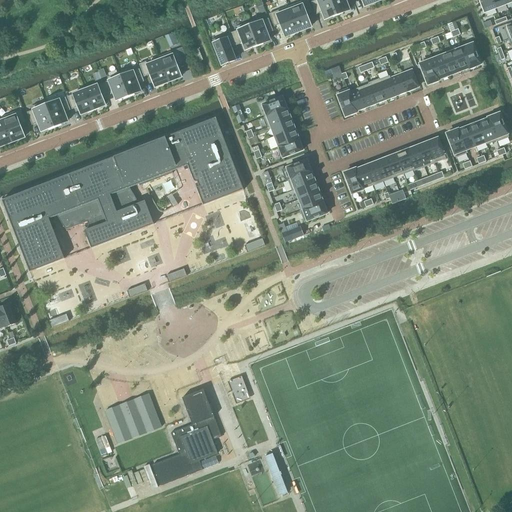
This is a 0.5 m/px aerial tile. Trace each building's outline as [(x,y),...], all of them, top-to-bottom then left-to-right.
[(308,0),(306,0),(288,7),(298,33),(312,28),(307,14),(313,12),(308,0)] [(330,0),(316,0),(311,2),(316,15),(321,13),(325,21),(337,16),(330,0)] [(330,0),(337,16),(351,11),(346,0),(330,0)] [(491,0),(478,0),(484,14),(495,10),(491,0)] [(491,0),(495,10),(506,6),(503,0),(491,0)] [(288,7),(269,14),(274,27),(279,24),(285,39),(298,33),(288,7)] [(261,18),(249,23),(258,46),(271,41),(268,33),(274,31),(269,19),(262,21),(261,18)] [(238,30),(231,33),(236,45),(241,43),(245,52),(258,46),(249,23),(237,28),(238,30)] [(174,33),(165,37),(166,39),(170,47),(178,44),(175,35),(174,33)] [(214,43),(212,43),(222,67),(237,61),(232,47),(236,45),(231,33),(212,40),(214,43)] [(470,69),(481,65),(473,44),(462,48),(470,69)] [(182,48),(159,57),(169,83),(181,78),(177,65),(183,62),(187,61),(182,48)] [(469,70),(470,69),(462,48),(452,52),(460,72),(468,69),(469,70)] [(203,60),(199,49),(194,51),(199,62),(203,60)] [(449,76),(460,72),(452,52),(451,50),(441,54),(449,76)] [(440,80),(449,76),(441,54),(430,58),(430,60),(439,82),(440,81),(440,80)] [(159,57),(139,64),(144,77),(151,75),(156,87),(169,83),(159,57)] [(428,86),(439,82),(430,60),(419,64),(428,86)] [(134,72),(132,68),(120,73),(129,96),(141,92),(138,84),(144,82),(140,70),(134,72)] [(340,70),(332,73),(336,83),(344,80),(342,74),(340,70)] [(412,70),(401,74),(408,92),(419,88),(412,70)] [(129,96),(120,73),(108,78),(109,81),(103,83),(108,96),(113,94),(116,101),(129,96)] [(401,74),(391,78),(398,96),(408,92),(401,74)] [(390,76),(380,80),(388,100),(398,96),(391,78),(390,76)] [(380,79),(368,83),(369,84),(376,104),(388,100),(380,80),(380,79)] [(108,96),(103,83),(86,90),(93,110),(106,106),(103,98),(108,96)] [(369,84),(360,88),(367,108),(376,104),(369,84)] [(360,88),(350,92),(358,113),(358,111),(367,108),(360,88)] [(348,89),(336,93),(337,96),(346,118),(358,113),(350,92),(348,89)] [(93,110),(86,90),(67,97),(72,109),(78,107),(81,115),(93,110)] [(70,111),(66,98),(47,105),(56,127),(68,122),(65,113),(70,111)] [(283,98),(263,105),(267,116),(287,108),(283,98)] [(47,105),(46,102),(32,107),(34,110),(27,113),(32,125),(38,123),(42,132),(56,127),(47,105)] [(267,116),(264,117),(268,128),(271,127),(291,119),(287,108),(267,116)] [(21,110),(2,118),(2,119),(12,143),(24,138),(20,125),(26,122),(21,110)] [(497,142),(509,138),(500,113),(488,118),(488,119),(496,139),(497,142)] [(2,200),(30,273),(65,259),(49,219),(57,216),(64,228),(65,228),(65,229),(66,229),(67,230),(68,230),(69,229),(88,222),(91,229),(85,231),(92,249),(154,225),(145,202),(136,205),(135,203),(135,202),(136,202),(135,201),(135,200),(130,188),(139,184),(140,186),(173,174),(172,172),(188,165),(194,181),(195,182),(196,182),(197,183),(197,182),(198,182),(200,187),(197,188),(204,206),(244,190),(229,151),(216,118),(2,200)] [(0,147),(12,143),(2,119),(0,119),(0,147)] [(291,119),(271,127),(275,137),(295,129),(291,119)] [(486,143),(496,139),(488,119),(478,123),(486,143)] [(477,147),(486,143),(478,123),(469,126),(477,147)] [(467,150),(477,147),(469,126),(459,130),(467,150)] [(295,129),(275,137),(279,148),(299,140),(295,129)] [(468,153),(467,150),(459,130),(459,129),(446,134),(456,158),(468,153)] [(438,138),(428,142),(436,163),(446,159),(438,138)] [(299,140),(279,148),(283,159),(303,151),(299,140)] [(428,142),(418,146),(426,167),(436,163),(428,142)] [(418,146),(408,150),(415,170),(414,170),(414,172),(426,167),(418,146)] [(408,150),(397,154),(405,174),(414,170),(415,170),(408,150)] [(397,154),(387,158),(395,178),(405,174),(397,154)] [(387,158),(377,162),(385,182),(395,178),(387,158)] [(307,160),(282,170),(286,181),(288,180),(291,179),(311,171),(307,160)] [(467,163),(463,164),(465,170),(469,168),(472,167),(470,161),(467,163)] [(377,162),(367,166),(374,186),(385,182),(377,162)] [(367,166),(357,170),(364,190),(374,186),(367,166)] [(356,169),(344,173),(352,194),(364,190),(357,170),(356,169)] [(291,179),(288,180),(292,191),(295,190),(315,182),(311,171),(291,179)] [(315,182),(295,190),(299,200),(320,193),(315,182)] [(399,192),(389,196),(390,198),(391,202),(392,203),(392,205),(403,201),(399,192)] [(320,193),(299,200),(303,209),(303,211),(324,203),(320,193)] [(173,208),(178,205),(172,194),(166,198),(173,208)] [(368,201),(360,204),(362,209),(370,206),(368,201)] [(303,209),(300,210),(305,223),(307,222),(328,214),(324,203),(303,211),(303,209)] [(292,226),(290,220),(278,225),(281,230),(292,226)] [(248,253),(265,247),(263,239),(245,246),(248,253)] [(169,283),(187,277),(184,269),(166,276),(169,283)] [(130,299),(148,292),(145,285),(127,291),(130,299)] [(9,305),(0,308),(0,312),(6,328),(17,324),(9,305)] [(52,329),(70,322),(67,315),(49,321),(52,329)] [(8,332),(4,333),(9,346),(13,345),(11,340),(8,332)] [(161,486),(203,470),(200,461),(218,454),(213,440),(222,437),(203,390),(183,398),(193,425),(171,433),(180,455),(153,465),(161,486)] [(162,428),(149,395),(134,400),(135,402),(121,408),(120,406),(105,412),(118,445),(162,428)] [(102,438),(96,440),(102,455),(108,453),(102,438)]
